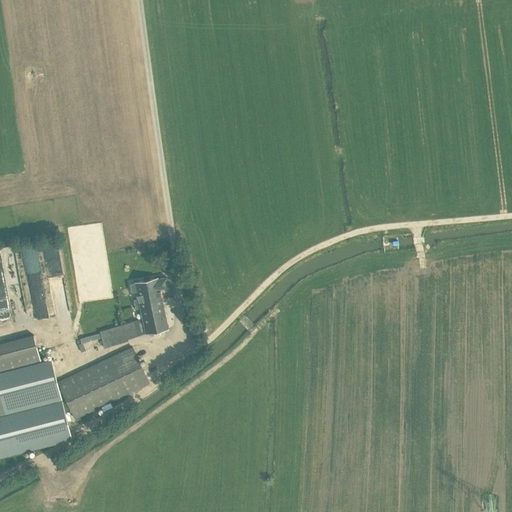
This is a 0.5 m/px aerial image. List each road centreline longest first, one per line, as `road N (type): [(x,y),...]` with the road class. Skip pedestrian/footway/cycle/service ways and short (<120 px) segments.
road 1 (track): [(511,217),(370,231),(309,252),(154,382),(0,480)]
road 2 (track): [(42,458),(49,483),(73,487),(95,457),(214,370),(253,331)]
